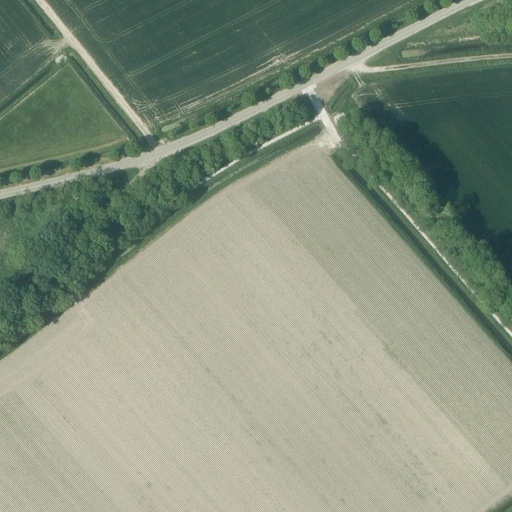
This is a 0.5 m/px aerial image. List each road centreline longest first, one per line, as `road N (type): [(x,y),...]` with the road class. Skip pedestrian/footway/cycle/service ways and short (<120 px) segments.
road 1 (unclassified): [(148,156),(469,0)]
road 2 (unclassified): [(0,290),(141,176),(148,156)]
road 3 (track): [(351,60),(365,72),(511,56)]
road 4 (unclassified): [(0,195),(148,156)]
